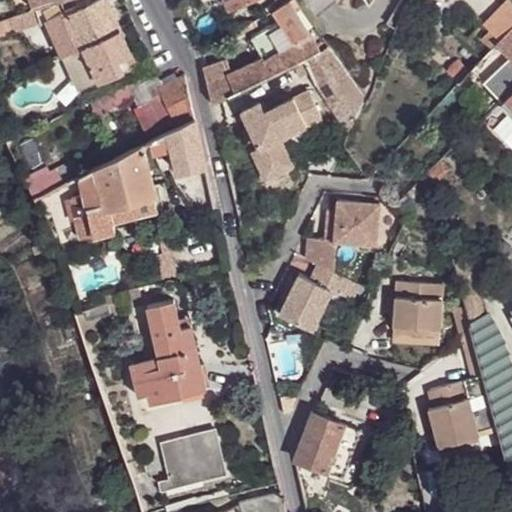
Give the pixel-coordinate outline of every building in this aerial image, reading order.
[(31,0),(35,8),(42,6),(62,0),(31,0)] [(100,0),(51,22),(65,55),(84,46),(120,31),(106,0),(100,0)] [(225,0),(229,8),(243,0),(225,0)] [(511,28),(511,0),(488,26),(493,31),(485,39),(494,48),(498,43),(511,28)] [(35,8),(0,19),(0,35),(46,19),(42,6),(35,8)] [(309,61),(324,54),(299,16),(270,30),(284,56),(268,64),(274,76),(309,61)] [(511,28),(498,43),(511,57),(511,28)] [(256,37),(264,58),(268,64),(284,56),(270,30),(256,37)] [(120,31),(84,46),(98,79),(124,70),(119,59),(131,54),(120,31)] [(511,57),(498,43),(494,48),(481,61),(493,74),(508,61),(511,57)] [(65,55),(45,64),(51,75),(72,68),(80,87),(98,79),(84,46),(65,55)] [(324,54),(309,61),(321,83),(350,130),(367,103),(331,52),(324,54)] [(214,101),(241,90),(234,72),(228,72),(226,57),(205,64),(214,101)] [(241,90),(274,76),(268,64),(264,58),(234,72),(241,90)] [(461,82),(473,70),(464,61),(453,73),(461,82)] [(152,72),(129,83),(134,95),(139,105),(163,94),(160,89),(152,72)] [(195,114),(186,78),(160,89),(163,94),(139,105),(136,107),(150,134),(195,114)] [(129,83),(106,94),(110,101),(112,105),(134,95),(129,83)] [(261,101),(242,110),(259,147),(252,150),(266,179),(294,166),(281,138),(322,119),(310,91),(265,111),(261,101)] [(511,91),(502,101),(511,110),(511,91)] [(106,94),(92,100),(96,108),(110,101),(106,94)] [(206,164),(196,120),(150,141),(156,154),(171,149),(177,171),(206,164)] [(145,144),(81,172),(85,188),(72,191),(81,232),(115,224),(113,214),(158,204),(147,156),(156,154),(150,141),(145,144)] [(450,168),(441,159),(428,172),(433,187),(450,168)] [(60,181),(81,172),(77,162),(55,171),(60,181)] [(36,192),(60,181),(55,171),(53,167),(29,178),(36,192)] [(308,237),(306,258),(318,263),(336,271),(337,241),(377,244),(380,203),(338,200),(337,210),(336,222),(326,221),(325,239),(308,237)] [(327,210),(326,221),(336,222),(337,210),(327,210)] [(312,279),(300,274),(280,313),(313,328),(333,289),(345,294),(352,278),(336,271),(318,263),(312,279)] [(352,278),(345,294),(354,298),(361,283),(352,278)] [(395,326),(440,330),(443,285),(399,281),(395,326)] [(105,298),(106,305),(115,303),(113,296),(105,298)] [(145,372),(148,391),(151,402),(205,389),(206,385),(201,365),(191,324),(180,327),(178,318),(174,298),(148,304),(159,355),(162,368),(145,372)] [(106,305),(87,312),(89,320),(109,314),(106,305)] [(469,326),(466,315),(464,307),(454,310),(462,339),(471,332),(469,326)] [(189,315),(178,318),(180,327),(191,324),(189,315)] [(469,326),(501,409),(511,403),(511,385),(511,384),(511,378),(503,362),(507,360),(495,340),(500,337),(489,316),(469,326)] [(439,345),(440,330),(395,326),(394,342),(439,345)] [(470,371),(480,368),(471,332),(462,339),(470,371)] [(140,392),(148,391),(145,372),(162,368),(159,355),(133,361),(140,392)] [(206,364),(201,365),(206,385),(211,384),(206,364)] [(482,380),(463,385),(476,439),(496,434),(482,380)] [(426,410),(436,449),(476,439),(463,385),(428,393),(432,408),(426,410)] [(511,403),(501,409),(511,439),(511,403)] [(362,430),(313,413),(297,460),(347,477),(362,430)] [(170,489),(173,497),(228,485),(216,436),(162,448),(170,489)] [(479,454),(476,439),(436,449),(439,463),(479,454)] [(161,501),(173,497),(170,489),(159,491),(161,501)] [(285,511),(281,492),(240,501),(242,511),(285,511)] [(501,511),(508,507),(498,492),(470,511),(501,511)]
